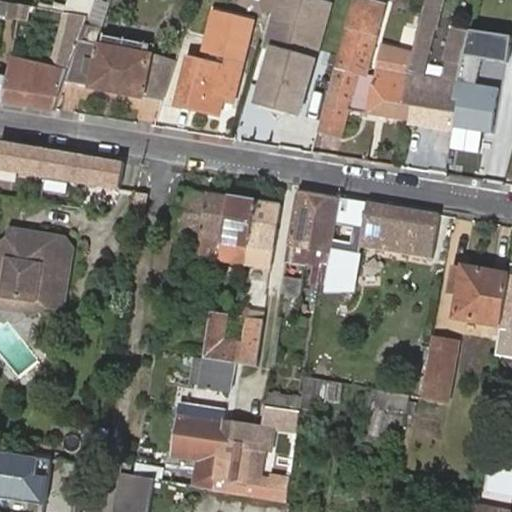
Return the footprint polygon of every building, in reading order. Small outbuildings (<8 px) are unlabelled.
[(71,16),(85,19),(90,4),(72,0),(68,0),(66,15),(71,16)] [(333,4),(319,0),(277,0),(263,46),(272,49),(316,62),(333,4)] [(368,0),(355,0),(318,131),(342,139),(351,110),(362,112),(368,86),(356,83),(359,74),(367,76),(386,4),(368,0)] [(453,98),(472,33),(453,29),(451,38),(444,37),(443,45),(449,46),(446,64),(450,65),(447,82),(423,78),(446,0),(426,0),(413,53),(407,91),(417,93),(412,122),(439,127),(436,150),(450,152),(454,129),(458,99),(453,98)] [(0,17),(5,18),(4,19),(18,21),(21,7),(3,4),(0,3),(0,17)] [(21,7),(18,21),(29,23),(32,9),(30,9),(21,7)] [(253,19),(232,14),(230,20),(213,15),(211,25),(250,34),(253,19)] [(67,29),(81,32),(85,19),(71,16),(67,29)] [(250,34),(211,25),(205,52),(217,55),(214,67),(190,61),(178,107),(221,117),(224,103),(233,105),(250,34)] [(11,59),(3,105),(55,113),(64,84),(78,42),(81,32),(67,29),(65,29),(57,67),(33,62),(11,59)] [(511,39),(472,33),(453,98),(458,99),(454,129),(491,136),(499,90),(476,86),(482,60),(509,64),(511,39)] [(78,42),(64,84),(164,104),(178,61),(134,53),(136,43),(118,40),(117,50),(78,42)] [(370,116),(412,123),(412,122),(417,93),(407,91),(413,53),(382,45),(376,78),(370,114),(370,116)] [(272,102),(271,107),(300,115),(316,62),(272,49),(258,98),(272,102)] [(362,112),(370,114),(376,78),(367,76),(359,74),(356,83),(368,86),(362,112)] [(256,104),(271,107),(272,102),(258,98),(256,104)] [(125,163),(1,142),(0,148),(0,169),(121,190),(125,163)] [(222,256),(230,196),(208,193),(208,197),(182,192),(174,243),(201,247),(200,253),(222,256)] [(331,265),(343,200),(299,193),(288,262),(315,266),(317,258),(322,258),(321,263),(331,265)] [(247,263),(256,201),(230,196),(222,256),(221,259),(247,263)] [(384,250),(392,208),(343,200),(331,265),(328,286),(354,292),(362,247),(384,250)] [(273,267),(283,205),(256,201),(247,263),(273,267)] [(435,261),(442,217),(392,208),(384,250),(383,253),(435,261)] [(0,244),(0,307),(38,315),(49,308),(58,309),(66,302),(76,250),(68,239),(12,230),(11,238),(0,244)] [(319,285),(328,286),(331,265),(321,263),(322,258),(317,258),(315,266),(312,284),(319,285)] [(511,265),(510,276),(499,341),(498,346),(511,348),(511,265)] [(499,341),(510,276),(457,267),(452,295),(459,297),(456,317),(484,323),(481,338),(499,341)] [(186,269),(181,297),(187,298),(186,306),(206,309),(212,273),(186,269)] [(305,279),(286,277),(283,295),(295,297),(305,279)] [(206,361),(238,366),(240,366),(247,321),(222,317),(227,290),(217,288),(206,361)] [(265,324),(266,311),(248,308),(247,321),(265,324)] [(265,324),(247,321),(240,366),(258,369),(265,324)] [(455,342),(434,338),(427,377),(449,380),(455,342)] [(511,348),(498,346),(496,357),(511,359),(511,348)] [(206,361),(205,361),(201,386),(234,391),(238,366),(206,361)] [(449,380),(427,377),(424,399),(444,402),(449,380)] [(305,380),(302,395),(341,402),(343,386),(305,380)] [(411,397),(368,390),(365,407),(408,413),(411,397)] [(265,408),(299,414),(302,397),(268,392),(265,408)] [(184,404),(181,417),(224,425),(228,425),(230,413),(184,404)] [(299,414),(265,408),(263,431),(272,432),(296,435),(299,414)] [(224,425),(181,417),(175,457),(198,461),(193,488),(216,493),(224,425)] [(228,425),(224,425),(216,493),(285,505),(287,490),(263,486),(272,432),(263,431),(228,425)] [(0,490),(49,498),(54,461),(0,451),(0,490)] [(166,469),(140,464),(137,478),(160,482),(163,482),(166,469)] [(511,468),(486,467),(484,492),(511,494),(511,468)] [(137,478),(122,475),(113,511),(153,511),(160,482),(137,478)] [(476,503),(474,511),(506,511),(507,509),(476,503)]
